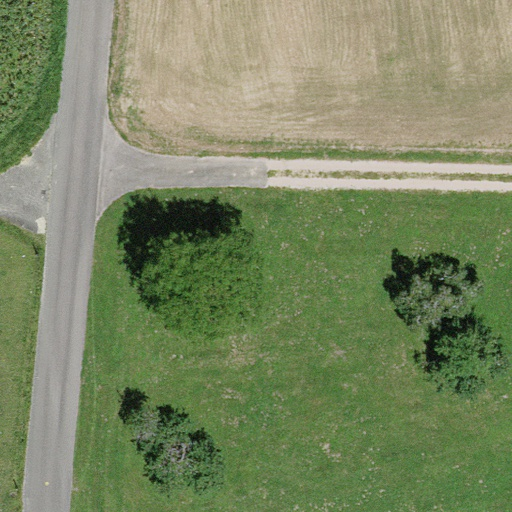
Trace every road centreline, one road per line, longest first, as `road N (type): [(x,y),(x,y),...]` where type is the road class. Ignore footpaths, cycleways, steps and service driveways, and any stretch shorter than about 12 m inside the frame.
road 1 (unclassified): [(85,0),(41,511)]
road 2 (track): [(70,163),(511,179)]
